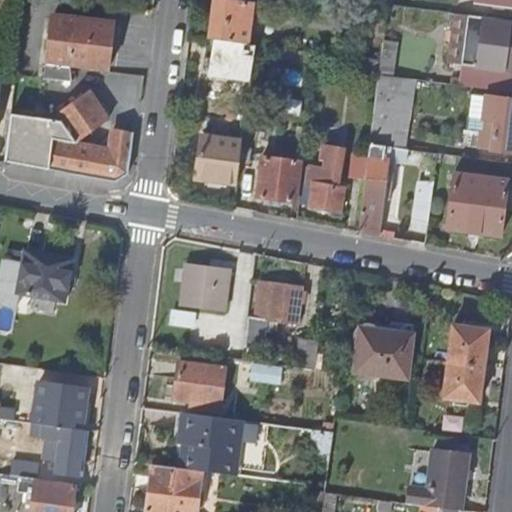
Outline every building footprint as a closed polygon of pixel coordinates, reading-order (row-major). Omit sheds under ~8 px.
[(215,0),(211,36),(249,41),(254,2),(241,0),(215,0)] [(459,82),(511,87),(511,19),(491,17),(492,14),(451,9),(447,46),(463,48),(459,82)] [(43,77),(69,81),(66,64),(90,67),(106,69),(112,25),(51,16),(43,77)] [(378,72),(392,74),(396,40),(383,38),(378,72)] [(140,99),(143,74),(106,69),(90,67),(88,89),(73,99),(54,111),(46,109),(44,116),(12,110),(6,157),(117,178),(127,171),(133,128),(111,125),(108,146),(74,139),(107,117),(92,93),(140,99)] [(369,141),(378,142),(392,144),(405,146),(414,76),(392,74),(378,72),(369,141)] [(69,81),(43,77),(40,95),(73,99),(69,81)] [(509,149),(511,128),(511,95),(486,93),(479,144),(509,149)] [(306,146),(308,126),(297,125),(295,144),(306,146)] [(238,179),(243,138),(204,133),(199,174),(238,179)] [(378,142),(369,141),(369,146),(365,176),(362,195),(382,197),(383,195),(387,158),(388,156),(377,154),(378,142)] [(344,184),(338,184),(340,173),(344,145),(321,142),(319,155),(325,156),(323,165),(314,163),(309,163),(307,179),(312,180),(309,202),(340,206),(344,184)] [(365,176),(369,146),(352,144),(348,173),(365,176)] [(434,158),(436,150),(405,146),(392,144),(391,150),(416,154),(416,156),(434,158)] [(436,150),(434,158),(456,161),(457,152),(436,150)] [(302,160),(264,154),(258,193),(297,200),(302,160)] [(393,159),(387,158),(383,195),(389,196),(393,159)] [(511,171),(511,159),(502,158),(501,170),(511,171)] [(498,230),(505,176),(453,170),(447,223),(498,230)] [(426,223),(432,179),(415,177),(410,220),(426,223)] [(362,195),(361,208),(381,210),(382,197),(362,195)] [(358,229),(378,232),(381,210),(361,208),(358,229)] [(17,290),(66,298),(74,255),(25,247),(17,290)] [(187,258),(182,301),(226,308),(230,266),(187,258)] [(301,287),(268,282),(263,318),(295,323),(301,287)] [(359,325),(353,368),(405,375),(412,321),(391,319),(390,330),(359,325)] [(488,328),(452,323),(443,392),(479,397),(488,328)] [(242,355),(246,329),(229,327),(226,353),(242,355)] [(294,362),(312,365),(315,340),(297,338),(294,362)] [(174,394),(194,396),(220,399),(224,364),(179,358),(174,394)] [(31,420),(35,421),(72,426),(73,419),(84,420),(88,387),(49,381),(47,392),(35,391),(31,420)] [(219,407),(220,399),(194,396),(193,404),(219,407)] [(179,464),(194,466),(234,471),(242,415),(181,407),(177,440),(182,440),(179,464)] [(25,432),(33,433),(49,435),(62,437),(59,457),(58,472),(77,474),(84,427),(72,426),(35,421),(31,420),(27,420),(25,432)] [(47,455),(59,457),(62,437),(49,435),(47,455)] [(405,500),(421,502),(459,507),(466,451),(430,447),(426,486),(407,484),(405,500)] [(179,464),(153,460),(147,506),(168,509),(168,505),(189,508),(194,466),(179,464)] [(16,474),(40,477),(42,464),(17,461),(16,474)] [(30,511),(70,511),(74,483),(34,478),(32,491),(26,490),(25,496),(32,497),(30,511)] [(320,494),(321,488),(298,485),(296,499),(315,501),(316,494),(320,494)] [(459,507),(421,502),(419,511),(459,511),(460,507),(459,507)]
